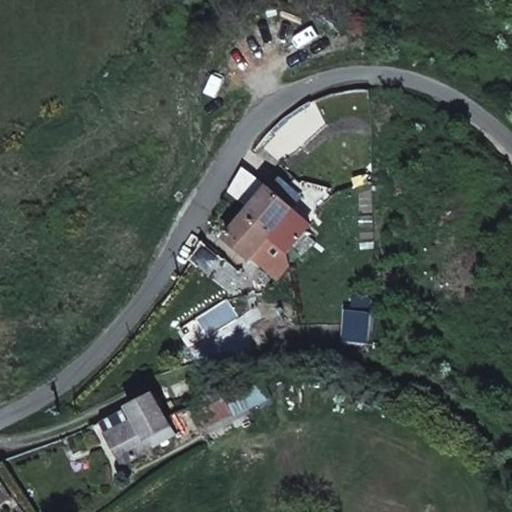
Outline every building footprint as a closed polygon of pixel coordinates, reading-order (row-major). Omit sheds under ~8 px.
[(277,180),(238,222),(262,245),(278,260),(317,220),(277,180)] [(366,229),(366,218),(350,220),(350,242),(367,240),(366,229)] [(262,245),(238,222),(217,246),(239,267),(245,262),(250,265),(258,257),(254,252),(262,245)] [(214,262),(197,245),(187,263),(201,276),(214,262)] [(368,305),(343,307),(344,331),(369,329),(368,305)] [(226,417),(216,400),(187,419),(197,436),(226,417)] [(165,432),(147,403),(120,422),(124,429),(101,444),(120,472),(146,454),(142,449),(165,432)] [(124,429),(120,422),(96,436),(101,444),(124,429)]
